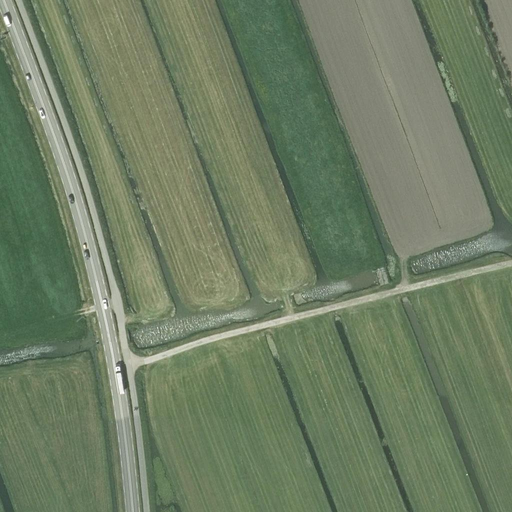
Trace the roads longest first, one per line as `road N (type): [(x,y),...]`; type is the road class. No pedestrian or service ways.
road 1 (unclassified): [(146,511),(104,255),(17,0)]
road 2 (primary): [(130,511),(90,256),(2,0)]
road 3 (track): [(511,262),(211,337),(127,366)]
